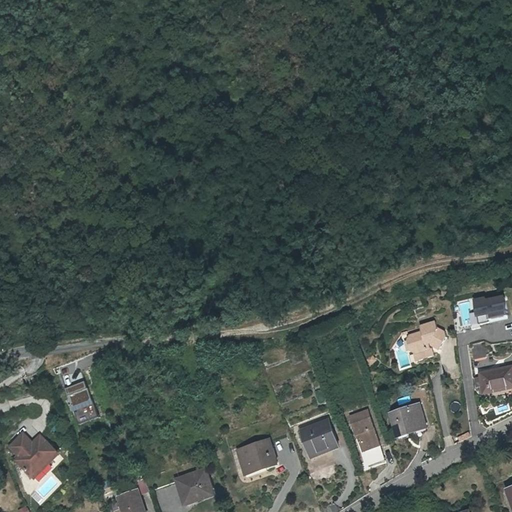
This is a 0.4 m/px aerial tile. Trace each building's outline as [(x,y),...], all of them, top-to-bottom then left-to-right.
[(501,292),(472,299),(475,317),(505,310),(501,292)] [(429,317),(416,324),(418,329),(407,336),(406,340),(410,350),(415,352),(418,360),(434,355),(432,348),(429,346),(428,344),(431,343),(441,347),(447,337),(446,332),(432,322),(429,317)] [(482,343),(470,346),(473,362),(486,360),(482,343)] [(511,365),(480,372),(483,392),(511,386),(511,365)] [(89,381),(70,388),(78,408),(97,401),(89,381)] [(417,404),(389,414),(396,437),(424,426),(417,404)] [(360,442),(358,443),(368,468),(383,462),(378,447),(380,446),(367,410),(349,418),(355,436),(355,435),(357,435),(360,442)] [(314,462),(324,458),(323,456),(340,449),(332,427),(304,438),(314,462)] [(52,445),(41,434),(32,444),(21,434),(10,446),(21,456),(17,459),(34,475),(52,456),(46,451),(52,445)] [(274,442),(242,450),(249,474),(280,466),(274,442)] [(58,450),(52,445),(46,451),(52,456),(58,450)] [(323,456),(324,458),(341,452),(340,449),(323,456)] [(181,482),(176,484),(184,503),(219,491),(209,464),(178,475),(181,482)] [(147,511),(140,491),(120,498),(126,511),(147,511)]
